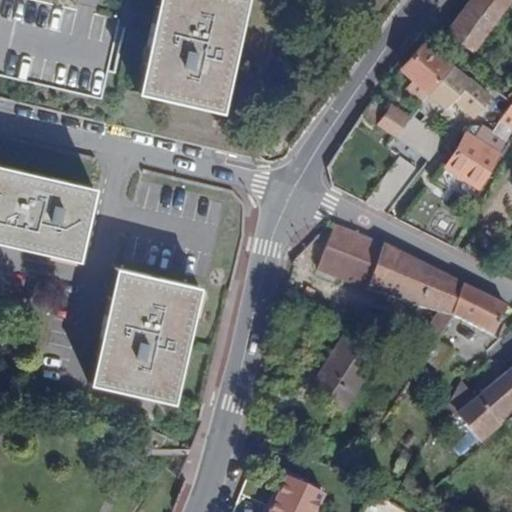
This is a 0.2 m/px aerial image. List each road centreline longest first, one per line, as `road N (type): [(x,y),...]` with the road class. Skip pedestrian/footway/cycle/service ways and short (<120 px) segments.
road 1 (residential): [(195,511),(271,249),(296,191)]
road 2 (residential): [(0,116),(296,191)]
road 3 (residential): [(296,191),(511,297)]
road 4 (residential): [(296,191),(425,0)]
